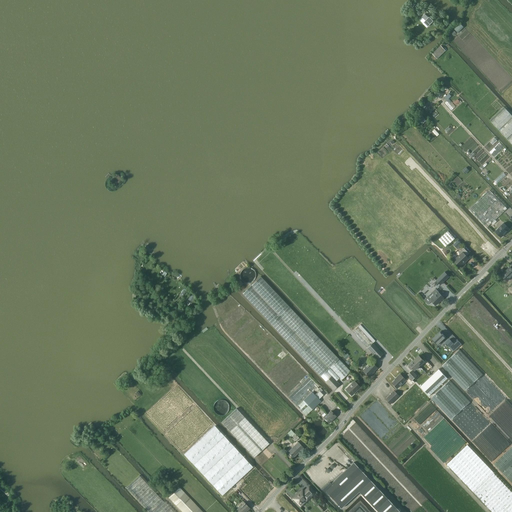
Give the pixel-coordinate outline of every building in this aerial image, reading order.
[(425,14),(422,17),(426,21),(424,23),(428,27),(433,21),(429,17),(428,18),(425,14)] [(458,33),(464,27),(460,23),(454,29),(458,33)] [(437,59),(446,51),(440,45),(432,54),(437,59)] [(511,83),(501,94),(511,105),(511,83)] [(455,106),(449,99),(445,103),(451,110),(455,106)] [(511,144),(511,116),(497,100),(492,104),(499,112),(490,121),(511,144)] [(493,225),(497,221),(495,220),(507,208),(490,190),(469,209),(487,227),(491,223),(493,225)] [(501,237),(510,228),(504,222),(495,231),(501,237)] [(439,239),(446,247),(455,239),(448,231),(439,239)] [(460,267),(469,258),(466,256),(469,253),(464,248),(459,252),(461,254),(454,260),(460,267)] [(254,274),(254,273),(254,272),(253,271),(253,270),(252,269),(251,268),(250,268),(248,267),(247,267),(245,268),(244,268),(243,269),(242,270),(241,271),(241,273),(241,274),(241,275),(241,277),(242,278),(243,279),(244,280),(245,280),(246,281),(247,281),(249,281),(250,281),(251,280),(252,279),(253,278),(254,277),(254,276),(254,274)] [(508,281),(511,276),(511,268),(510,267),(501,275),(508,281)] [(445,272),(436,280),(441,285),(449,277),(445,272)] [(271,324),(326,381),(334,389),(339,384),(336,381),(340,378),(341,380),(350,371),(339,359),(290,306),(289,307),(261,276),(242,293),(271,324)] [(239,288),(244,283),(240,280),(235,285),(239,288)] [(435,289),(424,300),(428,304),(432,300),(436,305),(444,298),(438,292),(435,289)] [(378,359),(383,354),(373,343),(375,341),(360,325),(358,327),(352,332),(367,348),(378,359)] [(438,345),(446,337),(440,332),(432,339),(438,345)] [(455,346),(449,339),(445,343),(454,352),(458,348),(456,346),(455,346)] [(419,355),(414,360),(420,366),(425,361),(423,359),(425,358),(421,354),(420,356),(419,355)] [(410,365),(408,367),(411,370),(413,368),(415,370),(420,366),(414,360),(409,364),(410,365)] [(374,371),(377,367),(371,361),(362,370),(368,376),(374,370),(374,371)] [(439,369),(420,386),(429,396),(448,378),(439,369)] [(413,380),(417,376),(412,370),(408,375),(410,376),(409,377),(412,380),(413,380)] [(398,388),(406,380),(401,374),(397,377),(397,378),(392,383),(398,388)] [(357,390),(360,387),(354,380),(345,388),(351,394),(356,389),(357,390)] [(429,398),(415,384),(414,383),(400,396),(395,391),(386,399),(393,406),(392,407),(405,421),(429,398)] [(313,392),(297,407),(306,415),(321,401),(313,392)] [(230,407),(230,406),(229,405),(229,403),(228,402),(227,401),(226,401),(224,400),(223,400),(221,400),(220,401),(218,401),(217,402),(216,403),(216,405),(215,406),(215,407),(215,409),(216,410),(216,411),(217,412),(218,413),(219,414),(220,414),(222,415),(224,415),(225,414),(226,414),(228,413),(228,412),(229,410),(230,409),(230,407)] [(254,457),(270,443),(237,408),(221,422),(254,457)] [(336,416),(332,412),(331,410),(327,414),(327,413),(323,416),(329,423),(332,420),(331,419),(333,417),(334,418),(336,416)] [(223,495),(253,467),(215,426),(184,454),(223,495)] [(299,437),(291,429),(287,433),(290,436),(291,435),(293,435),(292,436),(296,440),(299,437)] [(293,458),(304,447),(298,441),(287,452),(293,458)] [(492,511),(511,511),(511,491),(467,445),(447,464),(492,511)] [(511,446),(494,464),(511,483),(511,446)] [(330,482),(322,490),(327,495),(328,494),(342,508),(359,492),(378,511),(400,511),(354,462),(331,483),(330,482)] [(164,501),(139,475),(126,487),(148,511),(174,511),(164,501)] [(293,498),(299,504),(301,506),(310,497),(315,493),(309,487),(304,491),(303,489),(293,498)] [(237,511),(245,511),(250,508),(244,502),(236,510),(237,511)]
